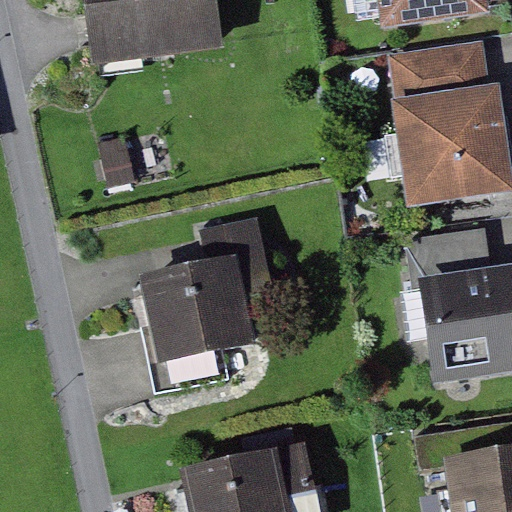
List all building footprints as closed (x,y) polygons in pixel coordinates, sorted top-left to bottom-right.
[(220,0),(97,0),(108,79),(229,62),(220,0)] [(492,0),(382,0),(388,38),(496,23),(492,0)] [(511,88),(408,99),(420,216),(511,206),(511,88)] [(245,260),(253,299),(280,293),(264,220),(202,234),(209,268),(245,260)] [(209,268),(145,282),(165,374),(265,353),(253,299),(245,260),(209,268)] [(511,273),(441,284),(459,393),(511,384),(511,273)] [(297,511),(284,451),(195,470),(203,511),(297,511)] [(511,511),(511,473),(465,479),(468,511),(511,511)]
